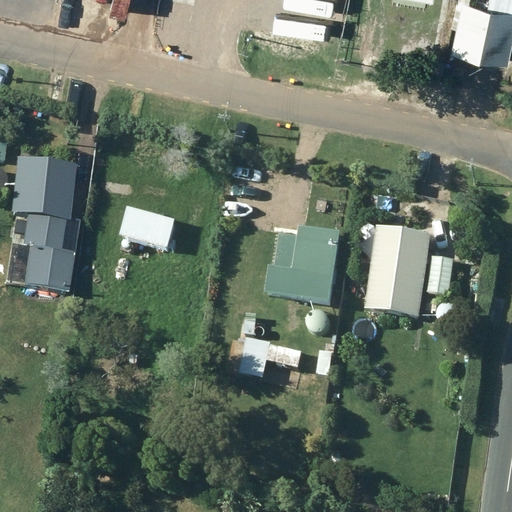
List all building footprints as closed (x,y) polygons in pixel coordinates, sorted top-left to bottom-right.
[(451,58),(508,69),(511,47),(511,18),(509,18),(511,3),(492,0),(488,0),(486,13),(460,8),(451,58)] [(254,133),(252,141),(264,142),(265,134),(254,133)] [(13,153),(6,209),(22,211),(19,241),(8,240),(3,280),(67,287),(75,217),(67,217),(73,160),(13,153)] [(300,222),(291,295),(331,299),(339,227),(300,222)] [(127,230),(119,259),(174,275),(177,266),(170,264),(175,244),(127,230)] [(370,299),(367,329),(420,336),(431,253),(378,246),(377,251),(368,249),(361,298),(370,299)] [(254,259),(248,295),(273,299),(279,263),(254,259)] [(432,276),(428,312),(449,315),(454,279),(432,276)] [(440,330),(441,317),(430,317),(429,329),(440,330)] [(300,367),(243,355),(235,393),(260,398),(265,378),(296,385),(300,367)]
